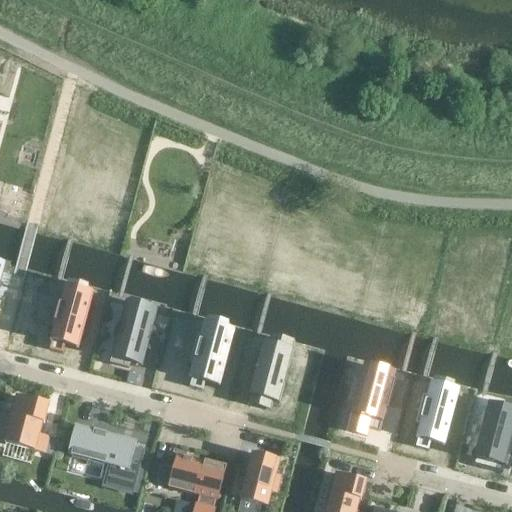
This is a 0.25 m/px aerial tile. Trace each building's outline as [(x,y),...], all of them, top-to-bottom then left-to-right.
[(200,161),(205,150),(185,142),(180,153),(200,161)] [(264,184),(284,190),(287,179),(268,172),(264,184)] [(54,329),(48,351),(62,355),(65,345),(78,349),(92,299),(86,297),(88,289),(68,284),(66,292),(64,291),(62,300),(57,299),(49,328),(54,329)] [(126,303),(110,366),(128,371),(130,364),(142,367),(156,311),(126,303)] [(194,366),(188,388),(202,392),(205,382),(219,386),(232,336),(226,334),(229,326),(208,320),(206,329),(204,328),(202,337),(197,336),(189,365),(194,366)] [(249,399),(247,407),(270,413),(272,404),(278,405),(278,406),(279,407),(293,352),(294,345),(293,344),(293,345),(272,340),(272,339),(271,338),(269,347),(264,345),(264,344),(263,344),(248,399),(249,399)] [(364,366),(347,433),(366,438),(369,427),(381,430),(396,374),(364,366)] [(420,426),(414,448),(428,452),(431,442),(444,446),(458,396),(452,394),(454,386),(434,381),(432,389),(430,389),(428,397),(423,396),(415,425),(420,426)] [(2,415),(0,423),(0,443),(44,455),(49,439),(40,437),(43,425),(45,426),(50,407),(16,398),(11,417),(2,415)] [(488,405),(472,467),(502,475),(504,468),(510,470),(511,460),(511,407),(505,406),(504,409),(488,405)] [(75,427),(67,455),(107,466),(101,490),(132,498),(144,452),(134,449),(136,444),(75,427)] [(330,445),(295,436),(294,442),(328,451),(330,445)] [(235,478),(230,497),(240,499),(239,501),(267,508),(271,494),(276,496),(281,478),(276,477),(280,462),(251,455),(245,480),(235,478)] [(159,467),(155,484),(168,487),(167,490),(199,498),(197,505),(195,505),(193,511),(214,511),(215,510),(213,510),(215,503),(217,503),(226,469),(177,457),(173,471),(159,467)] [(335,476),(325,511),(356,511),(359,502),(361,503),(366,484),(335,476)]
